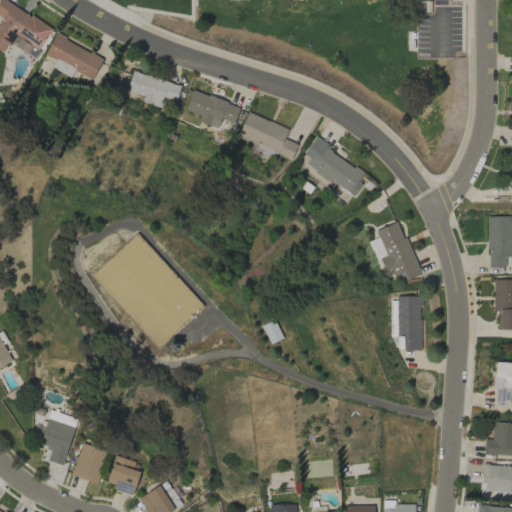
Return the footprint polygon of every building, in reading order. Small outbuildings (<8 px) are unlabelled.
[(32,46),(45,25),(4,0),(0,0),(0,16),(2,17),(0,20),(0,50),(3,53),(14,35),(32,46)] [(91,80),(102,57),(54,34),(45,55),(55,60),(51,68),(70,77),(73,71),(91,80)] [(125,91),(141,95),(139,100),(159,106),(162,97),(175,101),(180,85),(131,70),(125,91)] [(239,106),(191,89),(184,109),(200,115),(198,121),(217,127),(220,118),(233,123),(239,106)] [(283,138),(288,128),(246,111),(236,136),(291,158),(297,144),(283,138)] [(302,154),(308,158),(304,164),(352,197),(361,184),(357,181),(363,172),(313,138),(302,154)] [(509,216),(486,216),(487,268),(504,267),(504,257),(509,257),(509,216)] [(374,230),(377,238),(370,240),(381,272),(390,269),(395,283),(418,275),(399,221),(374,230)] [(511,279),(492,279),(492,311),(498,311),(498,329),(511,328),(511,279)] [(389,336),(396,336),(396,350),(420,350),(419,296),(389,297),(389,336)] [(281,338),(273,319),(261,325),(269,343),(281,338)] [(0,366),(9,362),(0,340),(0,366)] [(511,362),(495,362),(493,402),(511,403),(511,362)] [(62,464),(73,426),(46,418),(38,445),(50,448),(47,460),(62,464)] [(483,454),(511,455),(511,422),(492,422),(491,439),(483,438),(483,454)] [(70,474),(95,483),(106,451),(81,442),(70,474)] [(481,483),(486,483),(485,491),(511,492),(511,465),(481,465),(481,483)] [(138,497),(147,511),(168,511),(173,509),(158,485),(138,497)] [(269,504),(269,511),(295,511),(296,503),(269,504)]
